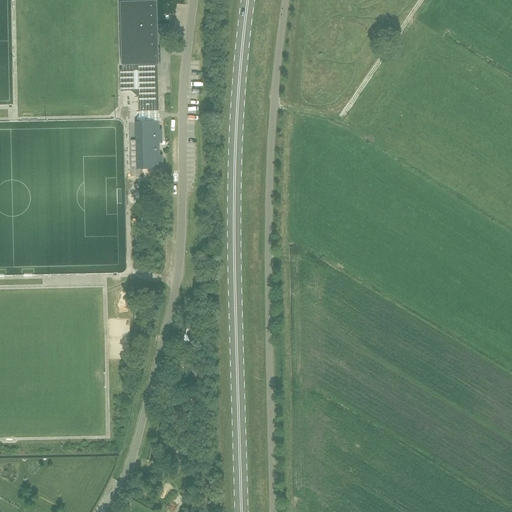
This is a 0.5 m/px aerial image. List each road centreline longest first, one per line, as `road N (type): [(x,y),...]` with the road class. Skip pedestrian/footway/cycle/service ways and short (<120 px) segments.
road 1 (unclassified): [(109,511),(139,435),(177,276),(193,0)]
road 2 (unclassified): [(279,511),(273,112),(287,0)]
road 3 (primary): [(238,511),(234,304),(248,0)]
